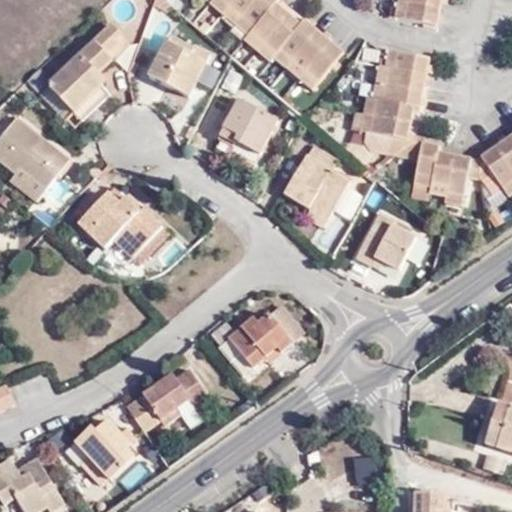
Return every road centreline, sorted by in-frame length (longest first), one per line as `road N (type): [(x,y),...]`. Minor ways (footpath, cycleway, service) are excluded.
road 1 (residential): [(293,263),(249,274),(140,369),(0,440)]
road 2 (residential): [(149,511),(355,362)]
road 3 (residential): [(293,263),(139,141)]
road 4 (residential): [(396,335),(511,257)]
road 5 (residential): [(382,374),(400,458),(399,511)]
